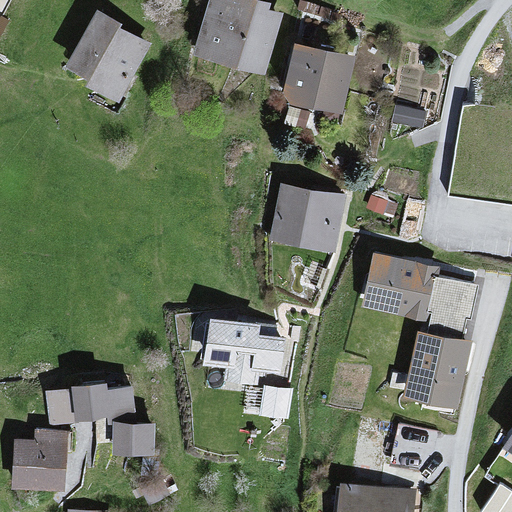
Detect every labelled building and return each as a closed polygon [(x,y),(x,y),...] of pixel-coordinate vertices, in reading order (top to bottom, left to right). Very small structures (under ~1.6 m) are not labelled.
[(0,0),(0,22),(11,0),(0,0)] [(248,0),(218,0),(200,55),(265,77),(287,13),(248,0)] [(99,18),(71,71),(124,99),(152,46),(99,18)] [(305,48),(293,104),(348,116),(360,60),(305,48)] [(347,195),(280,184),(268,241),(333,253),(336,253),(347,195)] [(397,203),(371,194),(366,208),(393,218),(397,203)] [(435,270),(377,258),(366,307),(425,319),(435,270)] [(327,269),(311,263),(303,281),(320,287),(327,269)] [(210,319),(202,367),(229,369),(226,382),(258,385),(260,372),(281,373),(286,338),(259,335),(259,325),(210,319)] [(475,343),(427,333),(412,399),(460,409),(475,343)] [(135,384),(51,393),(55,425),(139,416),(135,384)] [(293,388),(263,385),(258,416),(288,419),(293,388)] [(159,426),(120,423),(117,454),(156,457),(159,426)] [(73,442),(19,443),(19,489),(73,489),(73,442)] [(511,453),(494,478),(511,490),(511,453)] [(417,511),(419,495),(347,488),(344,511),(417,511)]
